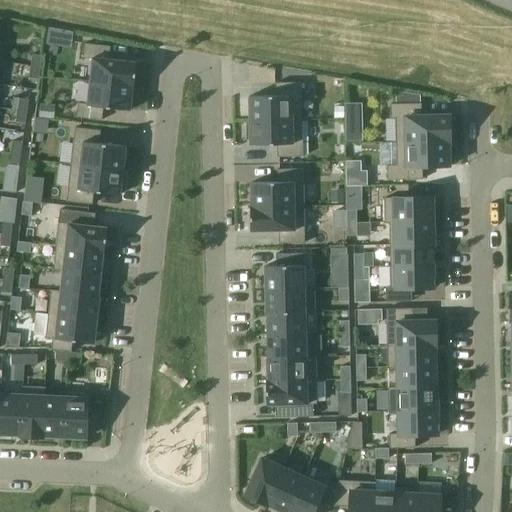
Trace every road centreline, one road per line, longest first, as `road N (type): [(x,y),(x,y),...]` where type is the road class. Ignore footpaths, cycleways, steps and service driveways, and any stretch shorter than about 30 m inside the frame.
road 1 (residential): [(219,511),(210,69),(174,67),(127,483)]
road 2 (residential): [(480,175),(481,511)]
road 3 (residential): [(127,483),(93,472),(0,468)]
